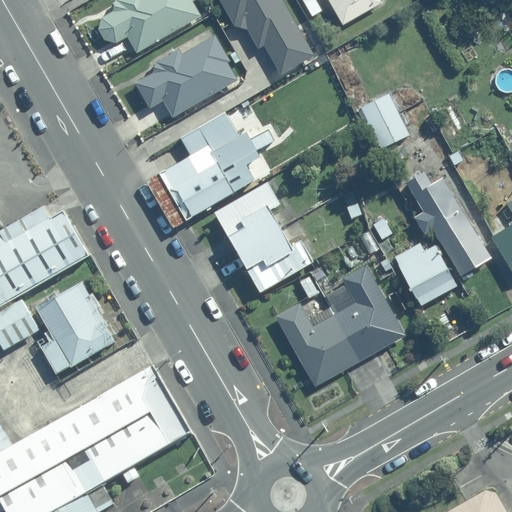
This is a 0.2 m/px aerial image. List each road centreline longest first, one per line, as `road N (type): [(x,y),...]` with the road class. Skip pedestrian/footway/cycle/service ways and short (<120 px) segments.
road 1 (tertiary): [(275,469),(0,3)]
road 2 (residential): [(316,480),(511,366)]
